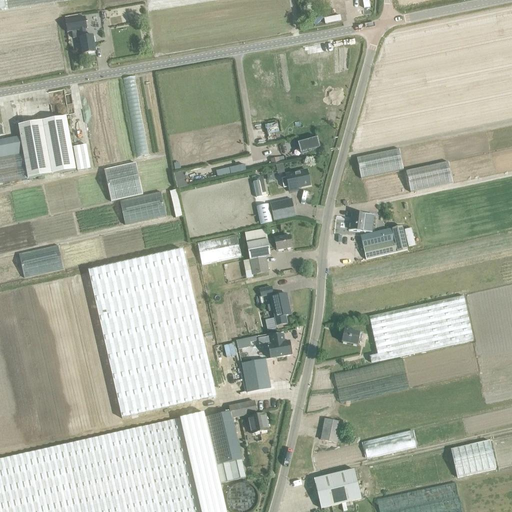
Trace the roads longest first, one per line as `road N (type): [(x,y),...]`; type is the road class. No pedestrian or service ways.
road 1 (unclassified): [(273,511),(316,328),(333,190),(381,26)]
road 2 (unclassified): [(0,95),(381,26)]
road 3 (track): [(196,410),(0,453)]
road 4 (unknown): [(343,155),(511,121)]
road 5 (unclassified): [(381,26),(508,0)]
